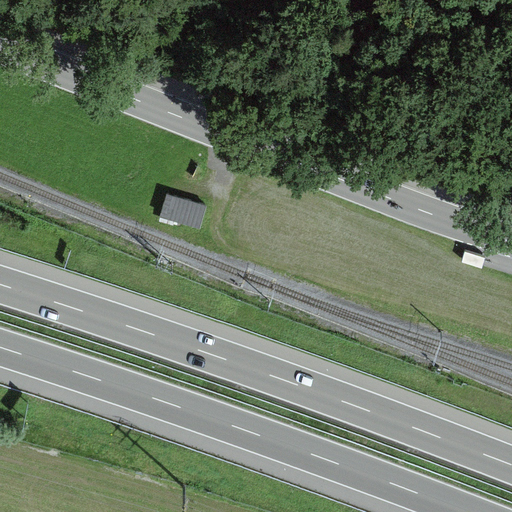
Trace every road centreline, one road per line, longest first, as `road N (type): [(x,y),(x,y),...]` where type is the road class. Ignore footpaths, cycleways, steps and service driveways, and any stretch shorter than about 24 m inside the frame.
road 1 (primary): [(511,241),(0,47)]
road 2 (motorway): [(511,464),(0,284)]
road 3 (motorway): [(0,348),(462,511)]
